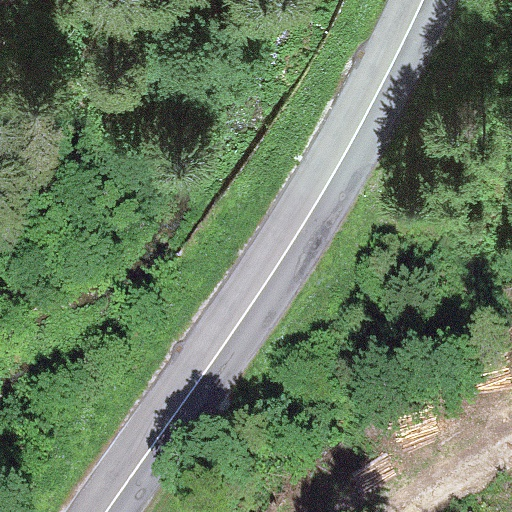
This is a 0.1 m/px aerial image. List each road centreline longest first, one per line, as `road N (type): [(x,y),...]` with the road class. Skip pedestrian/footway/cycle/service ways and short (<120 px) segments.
road 1 (secondary): [(98,511),(348,150),(428,0)]
road 2 (track): [(399,511),(511,442)]
